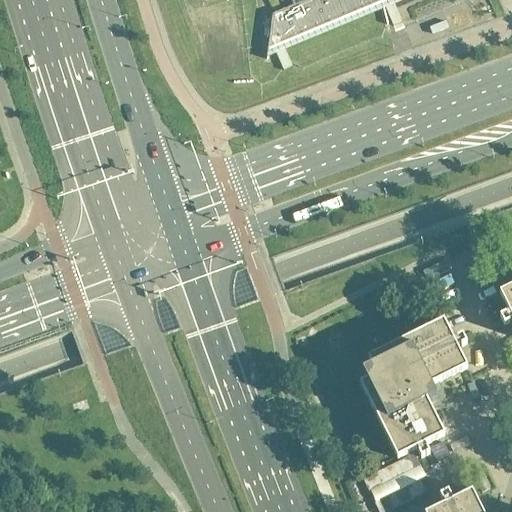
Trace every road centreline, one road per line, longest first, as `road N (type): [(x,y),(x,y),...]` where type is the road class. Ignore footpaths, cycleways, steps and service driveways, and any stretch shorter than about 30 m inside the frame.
road 1 (tertiary): [(511,82),(169,206)]
road 2 (tertiary): [(186,257),(511,140)]
road 3 (primary): [(283,511),(186,257)]
road 4 (primary): [(125,280),(220,511)]
road 5 (primary): [(36,0),(108,230)]
road 6 (primary): [(169,206),(101,0)]
road 7 (secondary): [(0,326),(125,280)]
